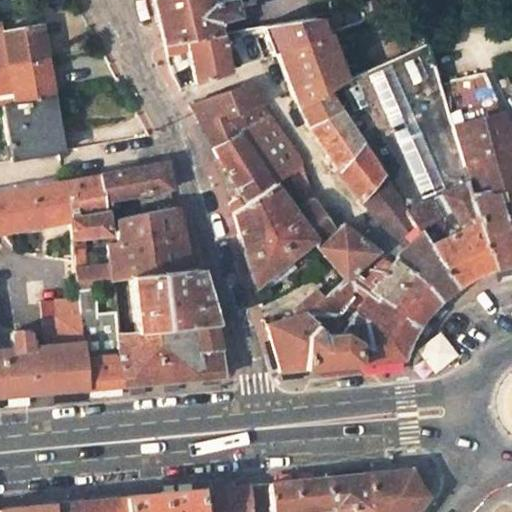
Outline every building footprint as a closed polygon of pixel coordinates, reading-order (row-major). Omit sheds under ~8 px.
[(224,0),(222,1),(207,4),(206,0),(149,0),(161,45),(215,33),(212,21),(240,14),(237,2),(230,4),(228,0),(224,0)] [(401,10),(406,27),(417,24),(412,7),(401,10)] [(344,12),(348,25),(362,20),(359,9),(344,12)] [(335,30),(331,14),(298,19),(304,41),(320,35),(335,30)] [(164,57),(185,52),(193,83),(273,53),(304,41),(298,19),(215,33),(161,45),(164,57)] [(417,24),(406,27),(411,47),(422,42),(417,24)] [(36,25),(0,31),(0,65),(43,56),(36,25)] [(273,53),(294,105),(295,105),(304,126),(337,109),(325,90),(339,83),(320,35),(304,41),(273,53)] [(470,280),(491,270),(460,169),(422,42),(411,47),(339,83),(325,90),(337,109),(454,288),(470,280)] [(0,103),(45,96),(50,95),(43,56),(0,65),(0,103)] [(205,139),(238,194),(227,202),(230,212),(274,180),(289,170),(298,163),(294,155),(244,83),(187,105),(205,139)] [(45,96),(0,103),(0,108),(9,159),(9,161),(55,153),(45,96)] [(304,126),(334,167),(331,169),(378,222),(359,242),(372,251),(375,253),(380,250),(382,250),(387,253),(436,299),(448,291),(454,288),(337,109),(304,126)] [(460,169),(464,179),(491,270),(500,266),(511,262),(511,257),(497,199),(511,196),(511,141),(499,114),(482,119),(479,109),(462,115),(465,125),(460,126),(472,165),(460,169)] [(123,206),(122,196),(167,186),(161,163),(97,174),(101,206),(106,205),(107,209),(123,206)] [(305,204),(294,212),(274,180),(230,212),(252,284),(309,242),(314,247),(331,231),(321,215),(312,201),(304,181),(298,163),(289,170),(305,199),(303,201),(305,204)] [(62,180),(68,238),(99,234),(104,233),(101,206),(97,174),(62,180)] [(62,180),(28,187),(35,230),(38,229),(39,227),(39,225),(66,221),(62,180)] [(0,232),(1,232),(26,227),(29,231),(35,230),(28,187),(0,191),(0,232)] [(511,196),(497,199),(511,257),(511,196)] [(104,244),(106,266),(84,269),(81,247),(69,249),(69,254),(71,272),(73,289),(89,286),(104,285),(110,284),(110,280),(118,279),(128,278),(127,276),(186,270),(178,229),(172,206),(113,217),(116,243),(104,244)] [(337,222),(329,210),(321,215),(331,231),(335,225),(337,222)] [(359,242),(335,225),(331,231),(314,247),(342,277),(351,269),(372,251),(359,242)] [(436,299),(387,253),(381,258),(375,253),(372,251),(351,269),(414,327),(423,316),(436,299)] [(69,254),(63,254),(65,273),(71,272),(69,254)] [(128,278),(132,324),(125,325),(126,332),(209,324),(193,269),(186,270),(127,276),(128,278)] [(320,296),(305,310),(314,322),(311,325),(318,333),(339,331),(355,341),(357,363),(398,359),(405,347),(414,327),(351,269),(342,277),(320,296)] [(111,291),(119,290),(118,279),(110,280),(110,284),(111,291)] [(104,285),(107,309),(113,309),(111,291),(110,284),(104,285)] [(115,325),(94,327),(89,286),(73,289),(74,300),(83,389),(122,386),(116,333),(115,325)] [(290,309),(293,315),(264,324),(279,371),(301,368),(304,333),(311,325),(314,322),(305,310),(320,296),(313,290),(290,309)] [(8,348),(0,348),(0,397),(83,389),(74,300),(37,303),(41,345),(25,346),(24,333),(21,330),(10,331),(8,335),(8,348)] [(126,332),(116,333),(122,386),(219,377),(216,339),(209,324),(126,332)] [(306,368),(357,363),(355,341),(339,331),(318,333),(311,325),(304,333),(301,368),(306,368)] [(314,511),(411,511),(424,496),(408,469),(364,473),(367,506),(314,511)] [(364,473),(266,482),(270,511),(314,511),(367,506),(364,473)] [(248,511),(246,485),(193,490),(196,511),(248,511)] [(122,511),(196,511),(193,490),(121,497),(122,511)] [(48,504),(48,511),(122,511),(121,497),(48,504)]
